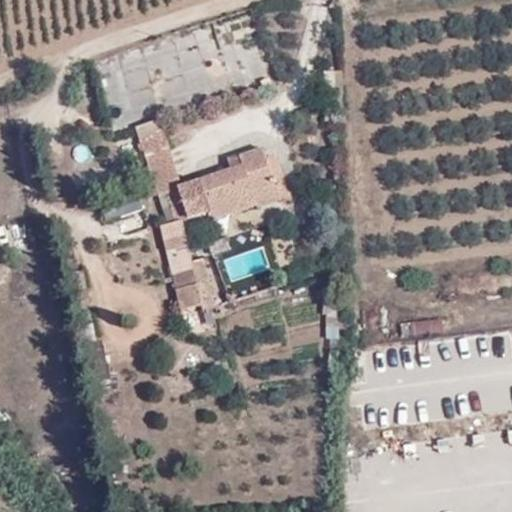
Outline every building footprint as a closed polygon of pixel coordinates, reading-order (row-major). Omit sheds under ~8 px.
[(257,14),(222,16),(226,89),(262,87),(257,14)] [(330,76),(330,88),(345,88),(345,75),(330,76)] [(331,101),(346,100),(345,88),(330,88),(331,101)] [(184,194),(184,188),(171,136),(146,142),(160,200),(168,199),(184,194)] [(233,174),(184,188),(184,194),(190,225),(192,230),(263,212),(258,198),(282,193),(272,152),(244,158),(247,171),(233,174)] [(230,162),(233,174),(247,171),(244,158),(230,162)] [(258,198),(263,212),(286,206),(282,193),(258,198)] [(190,225),(184,194),(168,199),(176,228),(188,226),(190,225)] [(188,226),(176,228),(163,229),(178,296),(201,292),(196,265),(188,226)] [(209,263),(196,265),(201,292),(204,307),(206,314),(219,312),(217,300),(220,299),(217,283),(212,284),(209,263)] [(201,292),(178,296),(181,312),(204,307),(201,292)] [(410,338),(443,333),(441,318),(408,323),(410,338)] [(511,511),(511,358),(370,377),(385,511),(511,511)]
